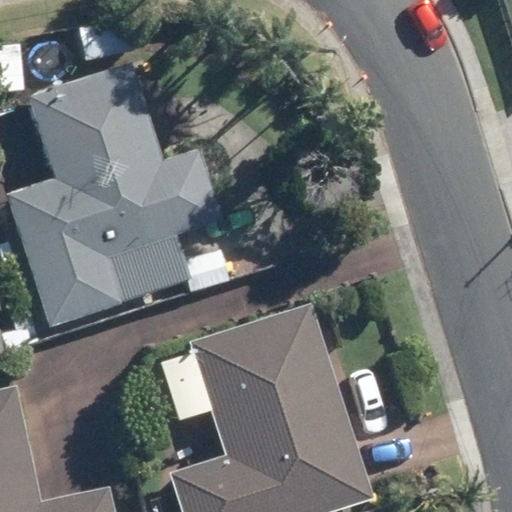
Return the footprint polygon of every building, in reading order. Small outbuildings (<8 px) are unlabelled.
[(16,43),(0,43),(0,91),(19,90),(16,43)] [(50,175),(0,191),(0,194),(42,324),(135,295),(139,308),(224,280),(214,247),(179,260),(171,235),(218,221),(193,146),(157,158),(126,59),(22,93),(50,175)] [(4,300),(13,331),(34,326),(25,294),(4,300)] [(185,343),(221,456),(164,474),(176,511),(331,511),(370,500),(307,304),(185,343)] [(0,386),(0,511),(109,511),(104,485),(35,500),(10,384),(0,386)]
